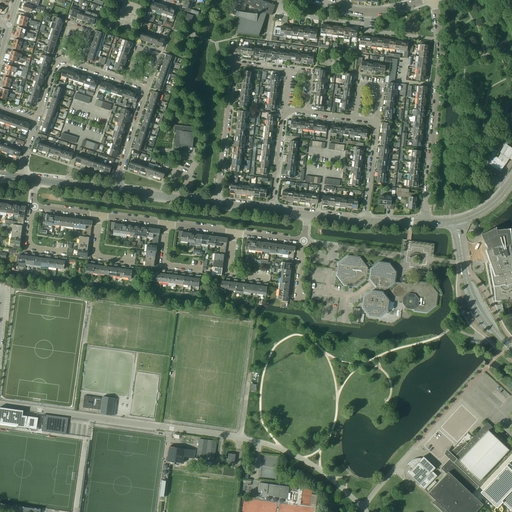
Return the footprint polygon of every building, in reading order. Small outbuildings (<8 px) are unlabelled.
[(239,22),(237,33),(259,36),(267,14),(272,15),(276,5),(265,1),(262,0),(234,0),(230,12),(236,15),(235,16),(237,17),(239,17),(238,22),(239,22)] [(190,9),(192,4),(185,1),(183,7),(185,8),(185,10),(184,10),(191,13),(192,10),(190,9)] [(37,9),(37,8),(38,5),(28,2),(27,5),(25,4),(23,9),(25,10),(25,12),(28,13),(28,11),(31,12),(32,8),(37,10),(36,12),(40,13),(41,10),(37,9)] [(155,11),(158,4),(152,2),(150,9),(155,11)] [(155,11),(161,13),(164,6),(158,4),(155,11)] [(77,19),(80,9),(72,6),(69,13),(71,14),(71,17),(77,19)] [(161,13),(167,15),(170,8),(164,6),(161,13)] [(170,8),(167,15),(173,17),(172,19),(174,20),(176,13),(174,13),(175,10),(170,8)] [(77,19),(82,21),(85,11),(80,9),(77,19)] [(91,13),(85,11),(82,21),(88,23),(92,12),(91,12),(91,13)] [(92,12),(88,23),(94,25),(95,22),(96,22),(99,15),(92,12)] [(187,14),(185,19),(191,22),(193,16),(187,14)] [(21,16),(20,20),(31,23),(40,25),(41,23),(38,22),(38,23),(31,21),(31,19),(21,16)] [(54,16),(52,22),(62,26),(64,20),(54,16)] [(38,31),(40,25),(31,23),(20,20),(19,25),(26,27),(27,24),(37,27),(36,31),(38,31)] [(60,31),(62,26),(52,22),(50,28),(53,29),(60,31)] [(17,32),(34,37),(34,35),(25,32),(26,30),(18,27),(17,32)] [(53,29),(51,35),(58,37),(60,31),(53,29)] [(97,31),(95,37),(102,39),(104,33),(97,31)] [(145,42),(147,34),(141,32),(139,40),(145,42)] [(145,42),(151,43),(153,36),(147,34),(145,42)] [(51,35),(49,40),(56,43),(58,37),(51,35)] [(151,43),(156,45),(159,38),(153,36),(151,43)] [(95,37),(93,42),(100,45),(102,39),(95,37)] [(159,38),(156,45),(162,47),(163,44),(164,41),(164,40),(159,38)] [(13,43),(27,47),(28,45),(25,44),(26,42),(15,39),(13,43)] [(49,40),(47,46),(54,48),(56,43),(49,40)] [(124,42),(123,46),(130,48),(132,43),(125,40),(124,42)] [(93,42),(91,48),(98,50),(100,45),(93,42)] [(419,51),(428,52),(428,46),(425,45),(426,43),(420,42),(419,51)] [(52,54),(54,48),(47,46),(46,48),(45,47),(44,48),(43,50),(44,51),(52,54)] [(123,46),(121,52),(128,54),(130,48),(123,46)] [(91,48),(89,54),(96,56),(99,57),(101,51),(98,50),(91,48)] [(12,50),(10,55),(25,59),(26,57),(22,56),(23,54),(19,53),(12,50)] [(121,52),(119,57),(126,60),(128,54),(121,52)] [(43,61),(50,64),(52,60),(50,60),(51,58),(42,54),(41,57),(44,58),(43,61)] [(96,56),(89,54),(87,60),(94,62),(96,56)] [(166,54),(164,60),(171,62),(173,56),(166,54)] [(10,55),(9,60),(11,60),(17,62),(17,59),(25,61),(26,62),(26,63),(29,64),(30,61),(27,60),(25,59),(10,55)] [(119,57),(117,63),(125,65),(126,60),(119,57)] [(366,71),(367,63),(361,62),(362,58),(358,58),(357,66),(361,66),(360,69),(363,69),(363,71),(366,71)] [(125,65),(117,63),(115,69),(123,71),(125,65)] [(379,64),(378,73),(382,73),(382,72),(385,72),(385,69),(388,70),(389,66),(379,64)] [(162,65),(160,71),(167,73),(169,68),(162,65)] [(67,78),(69,70),(65,69),(65,70),(63,69),(61,76),(67,78)] [(160,71),(158,77),(165,79),(167,73),(160,71)] [(272,72),(271,80),(280,81),(280,78),(279,77),(279,75),(276,75),(276,73),(272,72)] [(343,72),(343,75),(345,76),(345,79),(353,80),(354,77),(352,77),(353,74),(351,74),(351,73),(343,72)] [(86,77),(84,83),(89,85),(92,77),(88,76),(88,77),(86,77)] [(2,81),(17,85),(18,83),(11,81),(12,79),(4,77),(4,79),(3,79),(2,81)] [(41,87),(43,81),(34,77),(33,81),(36,81),(35,84),(41,87)] [(96,79),(92,77),(89,85),(95,87),(97,80),(95,80),(96,79)] [(158,77),(156,82),(163,85),(165,79),(158,77)] [(105,90),(108,83),(104,81),(104,82),(101,82),(99,88),(105,90)] [(163,85),(156,82),(154,88),(161,91),(163,85)] [(53,92),(61,94),(63,88),(56,86),(55,88),(54,88),(53,92)] [(0,90),(0,92),(15,97),(15,95),(9,93),(9,90),(1,88),(1,90),(0,90)] [(39,94),(40,92),(31,89),(30,92),(32,93),(31,96),(39,98),(40,95),(39,94)] [(122,96),(128,98),(130,90),(127,89),(126,90),(124,89),(122,96)] [(130,90),(128,98),(131,99),(130,102),(136,104),(138,97),(135,96),(136,93),(134,93),(134,91),(130,90)] [(152,93),(150,97),(158,99),(160,100),(162,94),(153,91),(153,93),(152,93)] [(59,100),(61,94),(53,92),(52,95),(53,96),(52,98),(59,100)] [(39,98),(31,96),(29,102),(28,101),(27,104),(34,106),(35,104),(36,104),(36,102),(37,102),(39,98)] [(150,101),(150,103),(156,105),(158,99),(150,97),(149,101),(150,101)] [(248,101),(240,100),(239,106),(240,106),(240,107),(241,107),(241,108),(242,107),(243,107),(246,107),(245,109),(247,109),(248,101)] [(323,101),(314,100),(314,103),(315,103),(315,106),(318,106),(317,109),(325,110),(325,106),(322,106),(323,101)] [(350,104),(342,103),(341,109),(339,109),(338,112),(345,113),(345,110),(348,110),(348,108),(350,108),(350,104)] [(148,108),(146,114),(152,116),(152,117),(155,118),(156,115),(153,114),(154,111),(148,108)] [(48,109),(46,115),(55,118),(56,118),(58,112),(55,111),(48,109)] [(124,109),(123,111),(122,111),(121,111),(120,114),(121,114),(122,115),(130,117),(131,113),(130,113),(131,111),(124,109)] [(119,117),(118,119),(127,122),(127,121),(129,121),(130,117),(122,115),(121,114),(120,114),(119,117)] [(46,115),(45,121),(53,123),(55,118),(46,115)] [(5,123),(11,125),(13,118),(7,116),(5,123)] [(117,122),(116,125),(118,126),(125,128),(127,122),(118,119),(117,122)] [(16,127),(22,129),(25,121),(21,120),(21,121),(19,120),(16,127)] [(28,122),(25,121),(22,129),(28,131),(30,124),(28,124),(28,122)] [(195,127),(174,125),(173,133),(176,133),(174,148),(189,150),(190,147),(192,148),(195,127)] [(49,128),(41,126),(40,129),(41,130),(41,132),(47,134),(49,128)] [(142,126),(140,132),(148,134),(149,134),(150,132),(149,131),(148,130),(148,128),(142,126)] [(112,137),(115,138),(121,140),(123,134),(117,132),(114,131),(112,137)] [(140,132),(138,137),(147,140),(148,137),(149,135),(148,134),(140,132)] [(136,139),(135,143),(146,146),(145,146),(147,140),(138,137),(137,139),(136,139)] [(37,138),(34,147),(37,148),(36,149),(38,149),(38,151),(42,152),(44,144),(39,142),(40,139),(37,138)] [(7,146),(4,145),(2,151),(7,153),(10,147),(10,144),(8,143),(7,146)] [(113,143),(111,149),(118,151),(120,148),(118,147),(119,145),(113,143)] [(141,151),(141,149),(144,149),(145,149),(146,146),(135,143),(134,146),(135,147),(134,149),(141,151)] [(46,152),(48,153),(50,146),(44,144),(42,152),(46,153),(46,152)] [(498,158),(506,162),(508,158),(511,160),(511,159),(511,148),(504,144),(499,152),(501,153),(498,158)] [(21,150),(15,148),(13,156),(17,158),(17,156),(19,157),(21,150)] [(492,148),(487,157),(491,160),(489,164),(500,171),(506,162),(498,158),(494,156),(497,151),(492,148)] [(117,155),(118,151),(111,149),(109,155),(115,157),(116,155),(117,155)] [(73,154),(67,152),(65,159),(68,161),(69,159),(71,160),(73,154)] [(86,158),(83,157),(80,164),(84,166),(84,165),(86,165),(88,159),(89,159),(89,156),(87,155),(86,158)] [(92,167),(98,169),(101,160),(98,159),(97,162),(94,160),(92,167)] [(127,167),(128,167),(130,168),(130,169),(134,170),(136,162),(129,160),(127,167)] [(138,170),(140,171),(142,164),(136,162),(134,170),(137,171),(138,170)] [(106,164),(103,172),(107,173),(107,172),(109,173),(112,166),(106,164)] [(162,171),(159,170),(156,178),(160,179),(161,178),(163,178),(165,170),(163,169),(162,171)] [(408,180),(406,180),(405,187),(409,188),(409,186),(417,187),(417,181),(408,180)] [(279,188),(279,194),(282,194),(281,200),(287,200),(289,192),(289,189),(287,189),(286,191),(283,191),(283,189),(279,188)] [(409,198),(408,208),(415,209),(416,198),(414,197),(414,194),(408,193),(409,189),(397,188),(397,197),(409,198)] [(381,195),(380,204),(387,205),(387,209),(393,209),(395,196),(391,196),(381,195)] [(18,214),(18,217),(24,217),(24,211),(25,211),(26,206),(14,205),(13,214),(18,214)] [(52,225),(53,216),(47,215),(47,214),(43,213),(43,219),(46,219),(45,224),(52,225)] [(59,226),(66,227),(67,217),(60,217),(59,226)] [(80,219),(79,228),(85,229),(85,228),(85,225),(91,226),(92,226),(92,221),(80,219)] [(120,233),(121,224),(114,223),(114,222),(111,222),(110,228),(114,229),(113,233),(120,233)] [(127,234),(133,235),(135,226),(128,225),(127,234)] [(133,235),(134,235),(133,238),(137,238),(137,236),(140,236),(142,227),(135,226),(133,235)] [(496,227),(481,234),(483,239),(487,238),(490,245),(487,246),(489,250),(487,250),(492,265),(491,265),(495,290),(496,300),(509,299),(508,297),(509,297),(510,300),(511,298),(511,268),(511,267),(511,266),(511,256),(511,245),(511,244),(511,241),(511,228),(497,230),(496,228),(497,228),(496,227)] [(153,237),(153,234),(159,234),(160,229),(148,228),(147,237),(153,237)] [(187,242),(188,233),(182,232),(182,231),(179,230),(178,237),(181,237),(180,241),(187,242)] [(12,231),(11,238),(20,239),(21,232),(12,231)] [(187,242),(194,243),(195,233),(188,233),(187,242)] [(194,243),(201,243),(202,234),(195,233),(194,243)] [(220,246),(220,245),(220,243),(226,243),(227,243),(227,238),(215,236),(214,245),(220,246)] [(19,246),(20,239),(11,238),(10,245),(13,245),(13,248),(20,249),(20,246),(19,246)] [(255,250),(256,241),(250,240),(250,239),(246,239),(245,249),(255,250)] [(262,251),(269,252),(270,243),(263,242),(262,251)] [(275,253),(282,254),(284,244),(277,243),(275,253)] [(156,253),(157,246),(152,245),(147,244),(146,251),(156,253)] [(282,254),(288,254),(288,253),(288,251),(294,251),(295,251),(295,246),(284,244),(282,254)] [(26,264),(27,255),(27,252),(24,252),(24,255),(19,254),(18,263),(26,264)] [(26,264),(33,265),(35,256),(35,253),(32,253),(31,256),(27,255),(26,264)] [(214,253),(213,260),(223,261),(224,254),(219,254),(214,253)] [(33,265),(41,266),(42,257),(43,254),(39,254),(39,257),(35,256),(33,265)] [(41,266),(48,267),(50,258),(50,255),(47,255),(47,258),(42,257),(41,266)] [(335,267),(334,271),(337,272),(336,275),(344,285),(356,287),(366,279),(366,278),(366,277),(369,278),(369,279),(376,287),(376,290),(372,290),(364,296),(362,307),(369,316),(377,317),(380,317),(388,311),(389,300),(399,301),(399,300),(403,301),(402,303),(405,306),(407,309),(413,309),(414,311),(426,313),(436,305),(438,293),(430,283),(418,282),(416,283),(412,286),(411,284),(405,283),(405,282),(406,280),(401,280),(401,282),(395,282),(396,272),(390,263),(379,262),(373,267),(370,269),(370,270),(367,269),(368,268),(367,268),(367,267),(360,257),(348,255),(338,263),(337,267),(335,267)] [(48,267),(56,268),(57,259),(58,256),(54,256),(54,259),(50,258),(48,267)] [(62,260),(57,259),(56,268),(64,269),(66,257),(62,257),(62,260)] [(154,266),(155,259),(145,258),(143,258),(143,261),(145,262),(144,265),(154,266)] [(213,260),(212,267),(222,268),(223,261),(213,260)] [(94,264),(95,262),(91,261),(91,264),(87,263),(85,272),(93,273),(94,264)] [(282,261),(282,269),(291,270),(292,263),(287,262),(282,261)] [(93,273),(101,274),(102,265),(102,263),(99,262),(99,265),(94,264),(93,273)] [(106,266),(102,265),(101,274),(108,275),(110,267),(110,264),(106,263),(106,266)] [(108,275),(116,276),(117,267),(117,265),(114,264),(114,267),(110,267),(108,275)] [(116,276),(123,277),(125,269),(125,266),(122,265),(122,268),(117,267),(116,276)] [(125,269),(123,277),(131,278),(133,267),(129,266),(129,269),(125,269)] [(153,281),(161,282),(162,273),(162,270),(159,270),(158,273),(154,272),(153,281)] [(161,282),(169,283),(170,274),(170,271),(166,271),(166,274),(162,273),(161,282)] [(169,283),(176,284),(177,275),(177,272),(174,272),(174,275),(170,274),(169,283)] [(176,284),(183,285),(184,276),(185,273),(182,273),(181,276),(177,275),(176,284)] [(183,285),(191,286),(192,277),(192,274),(189,274),(189,277),(184,276),(183,285)] [(196,278),(192,277),(191,286),(199,287),(200,275),(197,275),(196,278)] [(229,282),(230,279),(226,278),(226,281),(222,281),(221,289),(228,290),(229,282)] [(236,291),(237,283),(237,280),(234,279),(233,282),(229,282),(228,290),(236,291)] [(236,291),(243,292),(245,284),(245,281),(242,280),(241,283),(237,283),(236,291)] [(243,292),(251,293),(252,284),(252,282),(249,281),(249,284),(245,284),(243,292)] [(259,294),(260,286),(260,283),(257,282),(256,285),(252,284),(251,293),(259,294)] [(264,286),(260,286),(259,294),(266,295),(268,283),(265,283),(264,286)] [(288,290),(279,289),(278,296),(282,296),(282,300),(288,301),(289,297),(288,297),(288,290)] [(360,308),(354,308),(352,323),(358,324),(360,308)] [(84,396),(83,407),(101,410),(100,413),(115,415),(117,401),(114,398),(103,397),(102,398),(84,396)] [(0,407),(0,424),(24,428),(24,427),(27,427),(27,428),(30,428),(36,429),(38,418),(35,417),(35,416),(30,417),(23,416),(23,411),(0,407)] [(44,415),(42,431),(66,434),(68,418),(44,415)] [(453,449),(451,452),(450,451),(448,453),(446,455),(450,458),(441,468),(447,474),(441,480),(430,492),(429,493),(436,499),(433,502),(442,511),(476,511),(484,504),(473,494),(511,452),(511,445),(488,422),(468,443),(466,442),(463,443),(459,445),(456,447),(453,449)] [(199,439),(197,458),(213,461),(214,461),(215,458),(217,441),(199,439)] [(164,462),(159,496),(160,496),(165,497),(166,497),(169,470),(169,468),(170,466),(175,466),(175,462),(183,463),(184,457),(194,459),(196,450),(191,450),(187,449),(169,447),(168,459),(167,462),(164,462)] [(226,462),(234,463),(235,454),(227,453),(226,462)] [(410,461),(408,464),(412,468),(408,473),(421,485),(425,489),(426,488),(430,492),(441,480),(437,476),(435,473),(433,471),(436,468),(435,467),(424,456),(422,458),(419,458),(417,459),(415,459),(412,460),(411,462),(410,461)] [(511,459),(480,492),(488,500),(497,508),(502,502),(511,510),(511,509),(511,459)] [(261,483),(260,493),(266,494),(267,492),(268,493),(268,495),(271,495),(271,494),(285,496),(287,487),(261,483)]
